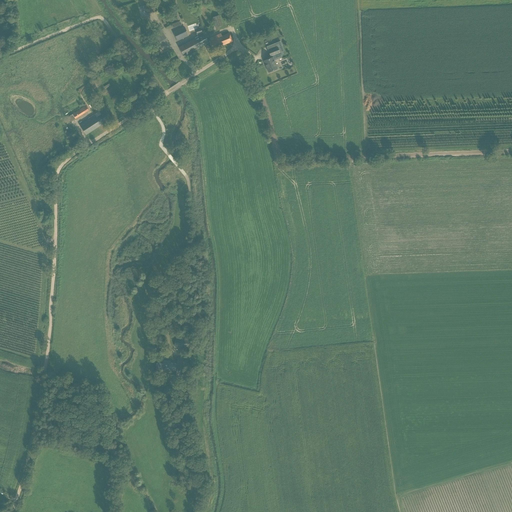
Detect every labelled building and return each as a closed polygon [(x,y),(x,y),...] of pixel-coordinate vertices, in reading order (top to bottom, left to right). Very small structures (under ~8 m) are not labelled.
[(175,7),(173,0),(166,0),(144,5),(146,14),(175,7)] [(214,23),(212,23),(213,27),(215,26),(215,28),(222,26),(219,16),(212,18),(214,23)] [(188,36),(184,26),(177,30),(177,29),(175,29),(176,30),(172,32),(177,41),(188,36)] [(179,48),(181,52),(183,57),(208,43),(203,34),(202,32),(202,33),(201,29),(195,31),(197,34),(196,34),(198,37),(179,48)] [(207,39),(210,45),(212,50),(232,42),(229,33),(222,36),(221,34),(207,39)] [(166,39),(158,44),(160,47),(168,42),(166,39)] [(160,48),(163,53),(170,49),(167,44),(160,48)] [(277,47),(268,51),(270,57),(279,53),(279,52),(280,52),(278,47),(277,47)] [(273,58),(268,59),(264,61),(268,73),(277,69),(273,58)] [(86,106),(68,117),(71,122),(88,110),(86,106)] [(79,125),(83,131),(85,135),(110,119),(103,109),(99,112),(87,119),(88,120),(79,125)] [(162,361),(162,364),(156,364),(156,371),(165,372),(165,370),(176,371),(176,379),(181,380),(182,358),(177,358),(177,364),(170,363),(170,361),(162,361)]
